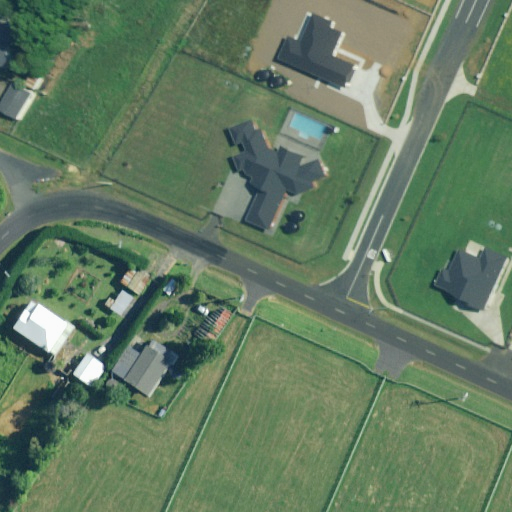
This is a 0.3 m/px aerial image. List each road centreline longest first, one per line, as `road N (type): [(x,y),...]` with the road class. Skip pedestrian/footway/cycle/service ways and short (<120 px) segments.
road 1 (residential): [(339,314),(478,0)]
road 2 (unclassified): [(339,314),(127,212),(66,203)]
road 3 (unclassified): [(511,390),(339,314)]
